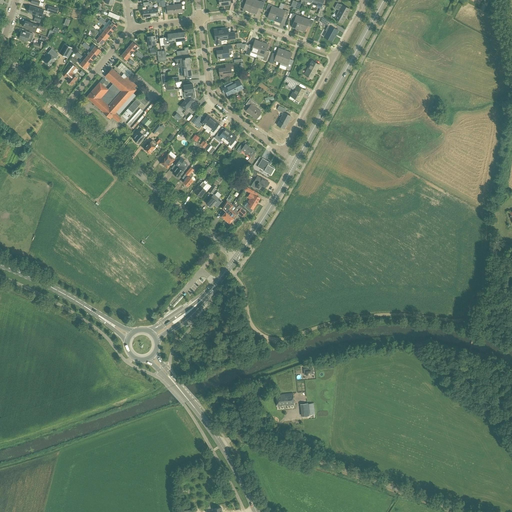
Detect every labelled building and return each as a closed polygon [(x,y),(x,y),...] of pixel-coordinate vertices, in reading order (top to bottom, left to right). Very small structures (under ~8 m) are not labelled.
[(241,0),(242,0),(246,2),(243,9),(250,11),(253,0),(241,0)] [(256,14),(259,7),(263,8),(265,3),(260,1),(260,2),(255,0),(253,0),(250,11),(256,14)] [(151,3),(149,3),(150,6),(151,16),(158,15),(158,12),(159,11),(160,10),(160,9),(159,8),(157,9),(157,8),(152,9),(151,3)] [(181,4),(174,5),(175,13),(178,13),(182,13),(181,4)] [(266,9),(270,11),(267,18),(274,20),(278,8),(272,6),(272,5),(268,4),(266,9)] [(342,5),(337,4),(335,8),(339,10),(334,19),(342,23),(350,9),(342,5)] [(167,8),(165,8),(165,14),(168,14),(172,14),(172,13),(175,13),(174,5),(167,6),(167,8)] [(39,23),(42,16),(44,10),(30,6),(30,7),(29,7),(28,9),(29,10),(28,12),(36,14),(34,21),(39,23)] [(56,14),(58,9),(48,6),(47,11),(56,14)] [(148,9),(143,10),(143,17),(151,16),(150,6),(149,6),(147,7),(148,9)] [(281,23),(283,16),(287,17),(289,12),(285,10),(285,11),(278,8),(274,20),(281,23)] [(291,18),(295,20),(292,27),(298,29),(303,17),(296,15),(297,14),(293,13),(291,18)] [(305,32),(308,25),(312,26),(314,21),(309,19),(309,20),(303,17),(298,29),(305,32)] [(327,31),(324,37),(332,41),(335,36),(339,30),(334,28),(336,25),(328,21),(328,20),(322,17),(321,20),(324,22),(324,24),(325,24),(329,27),(328,29),(327,28),(325,30),(327,31)] [(36,33),(38,25),(33,23),(25,21),(23,27),(30,29),(30,31),(36,33)] [(113,30),(113,31),(117,26),(112,21),(108,26),(113,30)] [(110,35),(113,31),(113,30),(108,26),(104,30),(109,35),(110,35)] [(221,44),(221,40),(235,38),(235,33),(235,32),(228,33),(227,30),(222,30),(222,29),(214,30),(216,45),(221,44)] [(106,40),(110,35),(109,35),(104,30),(100,35),(106,40)] [(25,33),(21,31),(19,38),(27,41),(31,42),(34,34),(26,32),(25,33)] [(175,37),(175,41),(185,40),(184,32),(177,33),(178,37),(175,37)] [(169,45),(169,42),(175,41),(175,37),(178,37),(177,33),(168,34),(168,38),(163,38),(164,46),(169,45)] [(102,45),(106,40),(100,35),(96,40),(102,45)] [(149,47),(152,47),(151,45),(155,45),(155,44),(156,44),(155,35),(147,36),(148,45),(149,47)] [(248,46),(245,54),(250,55),(251,52),(257,54),(262,42),(255,40),(252,47),(248,46)] [(129,46),(134,51),(138,46),(133,41),(129,46)] [(262,42),(257,54),(263,56),(262,60),(266,62),(269,53),(265,52),(268,45),(262,42)] [(67,57),(72,48),(64,44),(59,53),(67,57)] [(91,50),(97,55),(101,50),(95,45),(91,50)] [(225,50),(217,51),(218,59),(220,58),(220,60),(225,60),(224,59),(230,58),(229,52),(232,51),(231,45),(225,46),(225,50)] [(130,55),(134,51),(129,46),(125,51),(130,55)] [(272,54),(269,62),(273,64),(274,60),(281,63),(285,51),(279,48),(276,56),(272,54)] [(55,59),(56,59),(58,57),(57,57),(59,55),(51,49),(48,53),(50,55),(44,61),(50,66),(55,59)] [(93,59),(97,55),(91,50),(87,55),(93,59)] [(127,60),(130,55),(125,51),(121,55),(127,60)] [(281,63),(280,64),(286,67),(286,69),(290,70),(293,62),(289,61),(292,53),(285,51),(281,63)] [(89,64),(93,59),(87,55),(84,59),(89,64)] [(187,69),(191,68),(189,57),(185,58),(186,59),(182,60),(182,58),(176,59),(177,67),(182,66),(186,66),(187,69)] [(85,69),(89,64),(84,59),(80,64),(85,69)] [(311,79),(319,65),(312,61),(304,75),(311,79)] [(126,72),(129,68),(122,62),(119,66),(126,72)] [(232,76),(231,69),(234,69),(233,63),(227,64),(228,68),(219,69),(220,76),(227,76),(227,77),(232,76)] [(77,78),(73,74),(74,74),(72,72),(76,67),(72,64),(63,74),(66,77),(68,75),(70,77),(67,81),(72,85),(77,78)] [(192,75),(191,68),(187,69),(186,66),(182,66),(183,72),(181,72),(181,76),(192,75)] [(109,84),(103,78),(102,79),(100,82),(86,97),(103,112),(107,116),(110,119),(112,117),(113,118),(118,122),(121,118),(115,113),(116,112),(119,115),(136,95),(133,93),(136,89),(134,88),(136,85),(126,77),(124,79),(121,76),(112,68),(105,76),(113,84),(109,88),(108,89),(106,87),(105,87),(106,86),(107,86),(109,84)] [(243,88),(239,80),(233,83),(232,80),(223,84),(225,87),(222,89),(224,93),(226,92),(228,97),(229,97),(228,96),(243,88)] [(193,89),(193,84),(184,85),(184,88),(182,88),(182,96),(185,100),(180,106),(186,111),(192,103),(191,102),(195,97),(194,88),(193,89)] [(300,102),(306,90),(296,85),(290,96),(295,99),(293,102),(298,104),(299,101),(300,102)] [(144,106),(149,100),(143,95),(138,100),(144,106)] [(141,104),(136,99),(122,115),(127,120),(141,104)] [(259,119),(261,117),(260,115),(259,115),(261,112),(254,107),(256,104),(250,99),(246,104),(249,107),(246,111),(256,119),(257,118),(258,119),(259,119)] [(279,106),(277,110),(283,113),(277,125),(284,129),(289,120),(289,121),(291,117),(284,113),(286,109),(279,106)] [(179,122),(180,120),(179,120),(182,117),(177,113),(173,117),(177,120),(176,120),(179,122)] [(207,127),(213,119),(208,115),(206,117),(200,114),(193,123),(199,128),(203,124),(207,127)] [(147,126),(151,122),(146,117),(142,122),(147,126)] [(213,119),(207,127),(210,130),(210,133),(214,135),(221,126),(218,125),(219,124),(213,119)] [(154,134),(160,127),(158,125),(152,132),(154,134)] [(222,128),(215,136),(218,139),(220,137),(225,141),(231,133),(225,128),(224,129),(222,128)] [(139,132),(133,139),(135,141),(136,142),(137,144),(139,143),(139,144),(145,137),(143,135),(145,132),(142,129),(139,132)] [(231,133),(225,141),(229,144),(228,146),(231,149),(237,142),(235,140),(237,137),(231,133)] [(150,142),(143,149),(147,151),(147,152),(148,153),(149,154),(156,147),(155,146),(157,144),(152,140),(151,142),(150,142)] [(241,145),(237,150),(241,152),(242,151),(251,157),(247,161),(251,164),(255,158),(254,157),(256,155),(255,153),(255,152),(255,151),(245,144),(243,147),(241,145)] [(167,168),(174,159),(168,154),(161,163),(167,168)] [(178,167),(173,173),(176,175),(175,176),(178,178),(181,175),(181,176),(184,172),(183,172),(186,167),(181,163),(184,160),(180,157),(174,164),(176,166),(176,165),(178,167)] [(271,175),(274,168),(270,166),(271,163),(262,158),(257,167),(264,171),(271,175)] [(254,171),(256,167),(254,166),(252,169),(251,169),(248,174),(255,177),(257,172),(254,171)] [(191,178),(193,175),(191,173),(194,170),(191,167),(185,174),(188,176),(189,176),(183,182),(188,186),(193,180),(191,178)] [(261,178),(257,176),(251,186),(255,188),(256,187),(262,191),(266,185),(267,186),(269,183),(261,178)] [(199,185),(194,192),(200,197),(205,191),(206,192),(211,186),(207,183),(208,182),(205,180),(203,182),(200,185),(199,185)] [(212,194),(217,187),(213,185),(208,192),(212,194)] [(251,193),(253,191),(252,190),(250,189),(246,187),(244,189),(250,193),(248,197),(250,198),(247,203),(250,204),(247,208),(251,212),(253,209),(260,198),(251,193)] [(211,197),(206,203),(208,205),(208,206),(209,207),(211,207),(211,208),(214,205),(217,207),(222,201),(214,194),(211,197)] [(225,220),(233,211),(230,209),(233,206),(229,202),(227,200),(222,207),(226,211),(226,212),(225,211),(224,211),(222,214),(222,215),(221,217),(222,217),(222,218),(223,219),(224,219),(225,220)] [(233,211),(225,220),(227,221),(227,222),(228,223),(229,223),(232,220),(233,220),(235,219),(234,218),(234,217),(237,213),(242,217),(247,212),(239,205),(233,211)] [(277,407),(294,405),(293,393),(276,395),(277,407)] [(301,417),(309,416),(308,403),(300,404),(301,417)]
